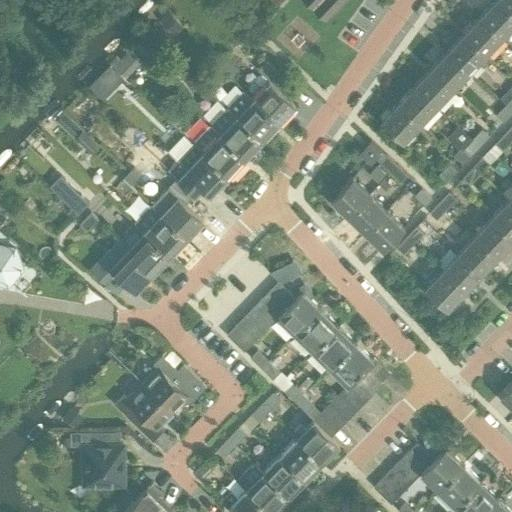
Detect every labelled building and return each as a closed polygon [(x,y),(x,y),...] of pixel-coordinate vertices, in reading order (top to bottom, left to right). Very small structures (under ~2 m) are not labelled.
[(307,0),(325,17),(341,0),(307,0)] [(500,34),(511,21),(511,12),(499,0),(491,0),(479,13),(500,34)] [(511,0),(499,0),(511,12),(511,0)] [(168,8),(159,17),(174,33),(183,24),(168,8)] [(484,51),(500,34),(479,13),(462,31),(484,51)] [(483,65),(490,57),(484,51),(462,31),(446,48),(468,69),(476,59),(483,65)] [(117,54),(109,63),(125,77),(142,59),(129,47),(119,57),(117,54)] [(451,86),(468,69),(446,48),(430,65),(451,86)] [(278,121),(295,103),(286,95),(295,86),(266,58),(258,67),(269,77),(251,96),(278,121)] [(109,63),(89,85),(103,99),(124,77),(109,63)] [(435,103),(451,86),(430,65),(413,83),(435,103)] [(418,120),(435,103),(413,83),(397,100),(418,120)] [(250,97),(242,89),(227,105),(261,138),(278,121),(251,96),(250,97)] [(401,139),(418,120),(397,100),(379,118),(401,139)] [(505,103),(495,114),(501,121),(506,116),(511,110),(505,103)] [(245,155),(261,138),(227,105),(211,122),(245,155)] [(174,110),(167,117),(181,130),(188,123),(174,110)] [(228,173),(245,155),(211,122),(194,140),(228,173)] [(462,162),(463,161),(478,145),(472,138),(457,125),(446,137),(458,148),(453,154),(462,162)] [(478,145),(489,134),(481,127),(472,138),(478,145)] [(82,128),(74,137),(92,153),(100,145),(82,128)] [(495,155),(511,138),(504,131),(488,148),(495,155)] [(369,160),(373,156),(380,149),(370,138),(359,150),(369,160)] [(210,192),(228,173),(194,140),(168,167),(176,175),(194,191),(201,183),(210,192)] [(479,173),(495,155),(488,148),(472,166),(479,173)] [(388,170),(395,163),(380,149),(373,156),(388,170)] [(445,180),(455,169),(448,162),(438,173),(445,180)] [(400,181),(407,174),(395,163),(388,170),(400,181)] [(131,184),(141,172),(133,165),(122,177),(131,184)] [(469,183),(479,173),(472,166),(461,176),(469,183)] [(49,184),(77,212),(88,201),(60,173),(49,184)] [(347,213),(368,192),(350,175),(329,196),(347,213)] [(152,203),(186,236),(203,218),(185,201),(194,191),(177,176),(152,203)] [(423,204),(431,196),(421,187),(414,194),(423,204)] [(455,197),(448,190),(438,201),(446,208),(455,197)] [(364,230),(385,208),(368,192),(347,213),(364,230)] [(511,236),(511,235),(511,204),(506,199),(490,216),(511,236)] [(437,202),(428,211),(436,218),(446,208),(438,201),(437,202)] [(136,220),(170,252),(186,236),(152,203),(136,220)] [(382,247),(403,225),(385,208),(364,230),(382,247)] [(86,230),(97,218),(90,211),(79,223),(86,230)] [(495,254),(511,236),(490,216),(473,233),(495,254)] [(118,238),(153,270),(170,252),(136,220),(118,238)] [(415,243),(423,233),(415,225),(406,234),(415,243)] [(0,230),(0,278),(8,280),(22,264),(15,243),(0,230)] [(479,271),(495,254),(473,233),(457,250),(479,271)] [(403,255),(415,243),(406,234),(394,246),(403,255)] [(104,279),(115,289),(126,279),(136,288),(153,270),(118,238),(91,267),(104,280),(104,279)] [(462,288),(479,271),(457,250),(441,267),(462,288)] [(445,306),(462,288),(441,267),(423,286),(445,306)] [(286,306),(295,296),(278,279),(269,289),(286,306)] [(278,314),(286,306),(269,289),(260,297),(278,314)] [(295,331),(320,306),(303,289),(295,296),(286,306),(278,314),(295,331)] [(270,322),(278,314),(260,297),(252,305),(270,322)] [(261,331),(270,322),(252,305),(244,314),(261,331)] [(313,348),(337,323),(320,306),(295,331),(313,348)] [(252,340),(261,331),(244,314),(235,323),(252,340)] [(244,349),(252,340),(235,323),(226,332),(244,349)] [(330,365),(355,340),(337,323),(313,348),(330,365)] [(383,382),(365,365),(372,357),(355,340),(330,365),(348,382),(357,373),(374,390),(383,382)] [(158,365),(142,381),(172,410),(187,395),(191,399),(206,384),(182,361),(184,360),(169,345),(153,360),(158,365)] [(262,366),(263,365),(269,359),(257,348),(250,355),(262,366)] [(272,376),(279,369),(269,359),(263,365),(262,366),(272,376)] [(366,399),(374,390),(357,373),(348,382),(366,399)] [(511,405),(511,380),(499,393),(511,405)] [(172,410),(142,381),(128,396),(123,392),(114,401),(153,439),(162,430),(158,425),(172,410)] [(296,402),(303,394),(291,382),(284,390),(296,402)] [(357,408),(366,399),(348,382),(340,391),(357,408)] [(272,391),(263,401),(269,407),(272,410),(279,403),(276,401),(279,397),(272,391)] [(349,416),(357,408),(340,391),(331,399),(349,416)] [(313,418),(314,417),(320,411),(303,394),(296,402),(313,418)] [(340,425),(349,416),(331,399),(323,408),(340,425)] [(263,401),(251,413),(257,419),(269,407),(263,401)] [(71,404),(62,416),(75,427),(85,415),(71,404)] [(331,434),(340,425),(323,408),(320,411),(314,417),(331,434)] [(301,423),(294,430),(323,459),(339,442),(331,434),(314,417),(313,418),(305,426),(301,423)] [(239,425),(229,435),(236,442),(246,432),(239,425)] [(280,451),(306,476),(323,459),(294,430),(293,432),(296,435),(280,451)] [(229,435),(217,447),(224,454),(236,442),(229,435)] [(426,465),(434,457),(417,440),(408,448),(426,465)] [(84,482),(123,482),(123,442),(84,443),(84,482)] [(438,489),(463,463),(445,445),(434,457),(426,465),(420,471),(438,489)] [(417,474),(420,471),(426,465),(408,448),(400,457),(417,474)] [(289,493),(306,476),(280,451),(263,468),(289,493)] [(409,482),(417,474),(400,457),(392,465),(409,482)] [(205,460),(194,470),(201,477),(212,467),(205,460)] [(238,477),(246,486),(272,511),(289,493),(263,468),(263,469),(254,461),(238,477)] [(456,505),(480,480),(463,463),(438,489),(456,505)] [(401,491),(409,482),(392,465),(383,474),(401,491)] [(391,501),(401,491),(383,474),(374,484),(391,501)] [(128,495),(111,511),(169,511),(173,509),(158,494),(162,490),(153,480),(133,500),(128,495)] [(482,511),(497,496),(480,480),(456,505),(448,511),(482,511)] [(236,511),(270,511),(272,511),(246,486),(237,495),(232,489),(223,498),(236,511)] [(511,511),(511,510),(497,496),(482,511),(511,511)] [(400,511),(415,511),(404,501),(397,509),(400,511)]
